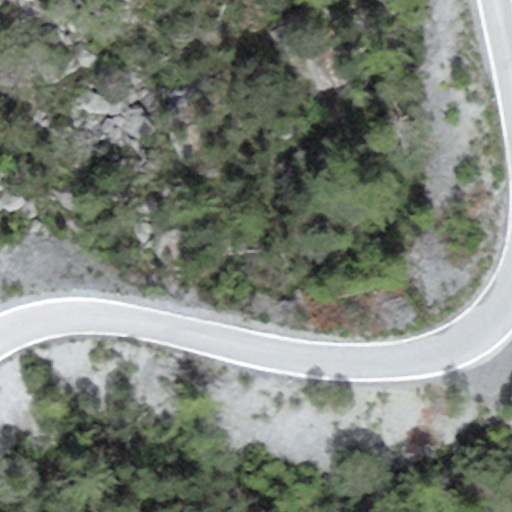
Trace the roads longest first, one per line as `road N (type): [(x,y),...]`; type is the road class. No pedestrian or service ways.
road 1 (unclassified): [(511,271),(466,333),(389,366),(267,359),(95,324),(32,326),(0,337)]
road 2 (unclassified): [(485,0),(511,148)]
